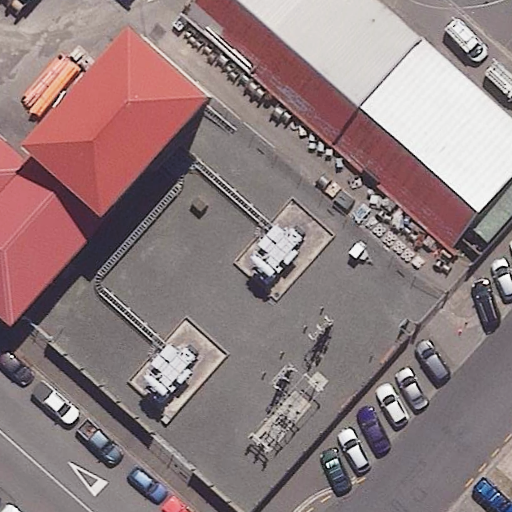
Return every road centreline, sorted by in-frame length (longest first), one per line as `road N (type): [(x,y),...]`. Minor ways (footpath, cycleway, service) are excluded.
road 1 (unclassified): [(387,511),(511,372)]
road 2 (unclassified): [(0,427),(95,511)]
